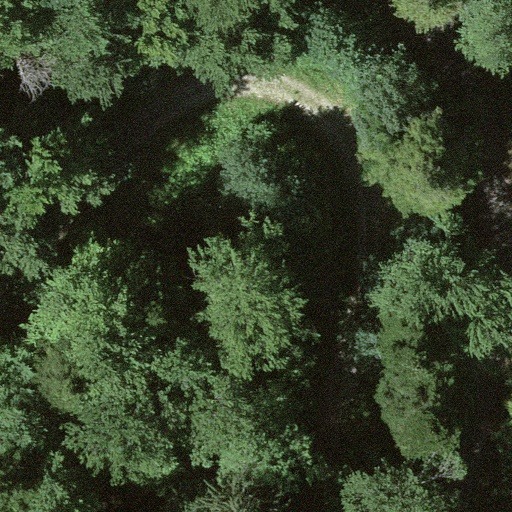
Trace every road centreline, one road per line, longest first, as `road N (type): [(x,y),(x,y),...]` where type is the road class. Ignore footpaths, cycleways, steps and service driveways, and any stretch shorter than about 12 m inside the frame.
road 1 (track): [(0,280),(190,98),(252,72),(284,74),(312,89),(356,144),(374,211),(367,299),(324,511)]
road 2 (unclassified): [(455,511),(489,375),(509,241),(498,176),(470,94),(425,0)]
